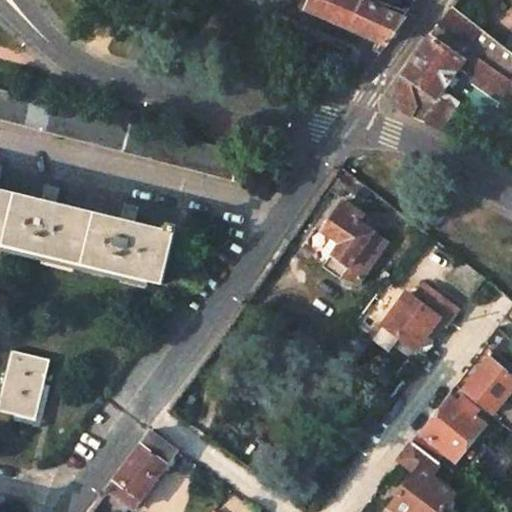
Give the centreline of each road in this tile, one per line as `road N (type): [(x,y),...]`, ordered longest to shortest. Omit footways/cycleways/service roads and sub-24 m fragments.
road 1 (residential): [(12,0),(94,76),(348,119)]
road 2 (unclassified): [(147,404),(348,119)]
road 3 (unclassified): [(325,511),(482,309)]
road 4 (residential): [(348,119),(442,155),(511,197)]
road 5 (residential): [(147,404),(285,511)]
road 6 (residential): [(348,119),(433,0)]
road 7 (unclassified): [(67,511),(147,404)]
